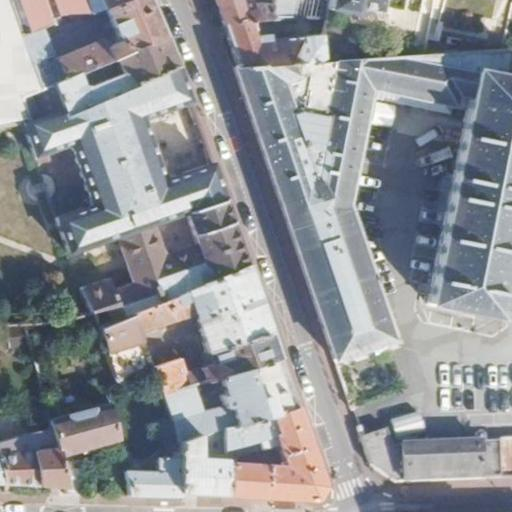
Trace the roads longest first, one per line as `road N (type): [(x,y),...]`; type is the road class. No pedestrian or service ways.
road 1 (residential): [(176,0),(222,110),(358,511)]
road 2 (residential): [(511,506),(384,511)]
